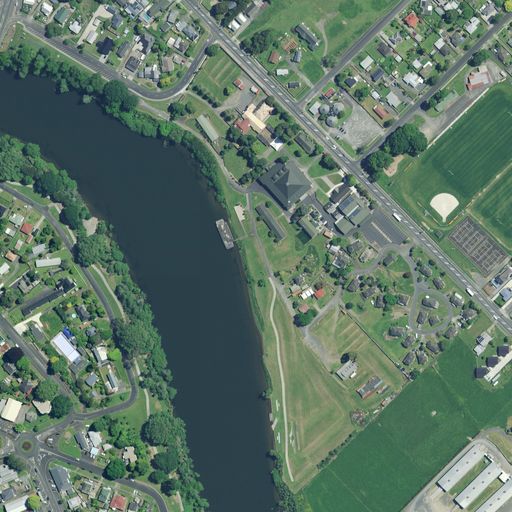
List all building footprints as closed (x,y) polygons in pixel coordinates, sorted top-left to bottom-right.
[(168,2),(166,0),(155,0),(153,2),(155,4),(149,10),(151,13),(149,14),(152,17),(160,9),(163,12),(166,9),(164,6),(168,2)] [(238,6),(232,0),(227,6),(232,12),(238,6)] [(247,14),(250,17),(263,4),(261,2),(262,0),(256,0),(254,2),(243,13),(245,15),(246,13),(247,14)] [(426,0),(420,0),(420,7),(422,8),(421,14),(431,15),(432,6),(428,6),(429,1),(426,1),(426,0)] [(504,8),(505,7),(498,0),(497,0),(492,5),(496,9),(497,8),(500,11),(501,11),(502,11),(505,9),(504,8)] [(459,6),(454,1),(450,5),(449,3),(444,8),(449,13),(454,8),(455,10),(459,6)] [(42,11),(45,13),(45,14),(48,16),(49,15),(53,8),(45,2),(43,4),(45,5),(42,11)] [(140,11),(132,3),(127,7),(135,16),(140,11)] [(108,4),(105,8),(107,9),(107,10),(115,14),(118,9),(110,4),(110,5),(108,4)] [(495,9),(491,4),(482,12),(486,17),(495,9)] [(54,18),(63,24),(71,12),(63,6),(61,10),(60,9),(58,12),(59,13),(58,14),(57,13),(54,18)] [(443,12),(438,7),(435,10),(440,15),(443,12)] [(179,12),(172,9),(167,20),(174,23),(179,12)] [(420,20),(412,12),(405,19),(410,25),(410,24),(415,29),(418,26),(416,23),(420,20)] [(247,20),(240,13),(235,17),(242,25),(247,20)] [(124,19),(116,14),(113,19),(115,21),(112,26),(117,29),(124,19)] [(472,23),(471,24),(468,22),(464,26),(467,29),(466,29),(471,34),(477,28),(475,26),(480,21),(475,16),(470,20),(472,23)] [(240,26),(233,19),(228,25),(231,28),(235,31),(240,26)] [(71,24),(69,28),(71,29),(70,29),(78,34),(82,28),(78,25),(79,23),(76,21),(73,25),(71,24)] [(182,24),(179,21),(176,25),(178,27),(177,28),(180,31),(186,25),(183,22),(182,24)] [(171,26),(167,23),(163,27),(162,26),(160,28),(165,32),(171,26)] [(318,42),(300,24),(294,30),(308,45),(307,46),(312,51),(316,47),(315,45),(318,42)] [(340,29),(335,24),(323,36),(328,40),(340,29)] [(183,31),(192,39),(193,40),(195,38),(194,37),(197,34),(189,27),(187,29),(186,29),(183,31)] [(130,30),(127,28),(122,36),(125,38),(130,30)] [(99,34),(92,30),(86,40),(93,44),(99,34)] [(404,39),(398,32),(394,36),(393,35),(389,39),(395,45),(400,40),(401,42),(404,39)] [(462,37),(457,32),(451,38),(453,40),(451,41),(457,47),(463,41),(460,39),(462,37)] [(142,51),(147,54),(155,40),(151,37),(151,38),(144,34),(140,40),(144,43),(143,45),(145,46),(142,51)] [(116,42),(107,36),(103,43),(99,41),(97,45),(100,47),(97,50),(103,54),(103,53),(107,55),(116,42)] [(181,41),(182,39),(178,37),(175,42),(176,42),(174,46),(178,49),(183,52),(185,49),(186,49),(188,45),(181,41)] [(439,49),(445,44),(442,41),(443,40),(441,38),(434,44),(439,49)] [(174,41),(170,39),(166,45),(170,48),(174,41)] [(124,42),(117,53),(119,55),(123,58),(131,43),(127,41),(126,44),(124,42)] [(392,51),(382,42),(379,45),(381,47),(378,49),(386,57),(388,55),(392,51)] [(445,44),(439,49),(446,56),(451,51),(445,44)] [(508,53),(502,47),(496,52),(499,56),(504,62),(508,57),(506,54),(508,53)] [(279,53),(273,51),(269,61),(275,63),(279,53)] [(135,58),(132,56),(127,65),(136,71),(142,62),(135,58)] [(179,64),(182,59),(176,56),(173,60),(179,64)] [(373,61),(369,56),(360,64),(365,69),(373,61)] [(174,71),(172,58),(162,60),(163,66),(162,66),(163,73),(174,71)] [(421,65),(416,59),(412,64),(417,69),(421,65)] [(432,65),(429,61),(424,67),(418,72),(425,78),(435,68),(432,65)] [(492,82),(486,65),(478,68),(480,72),(474,74),(473,72),(471,73),(472,76),(469,77),(471,83),(467,84),(469,90),(492,82)] [(145,68),(145,77),(150,77),(150,78),(153,78),(154,81),(159,81),(159,78),(160,78),(160,71),(151,71),(151,68),(145,68)] [(385,73),(380,68),(372,76),(375,79),(374,80),(376,82),(385,73)] [(390,76),(394,80),(400,74),(396,70),(390,76)] [(419,77),(413,72),(411,74),(409,72),(403,79),(408,84),(409,82),(414,87),(420,82),(421,84),(424,81),(419,76),(419,77)] [(394,80),(390,76),(384,81),(385,82),(384,84),(387,87),(394,80)] [(358,81),(355,77),(352,79),(350,77),(346,82),(351,87),(358,81)] [(234,83),(242,90),(245,87),(241,83),(242,83),(237,79),(234,83)] [(335,91),(332,88),(325,94),(328,97),(335,91)] [(435,107),(440,112),(458,96),(453,90),(435,107)] [(399,99),(392,92),(386,97),(389,100),(387,101),(390,104),(391,103),(396,108),(401,103),(398,100),(399,99)] [(233,123),(245,134),(254,126),(260,132),(267,125),(263,121),(274,109),(264,100),(243,122),(239,118),(233,123)] [(321,105),(317,102),(309,110),(315,115),(319,111),(317,109),(321,105)] [(334,117),(335,116),(336,116),(336,115),(337,114),(338,114),(339,114),(340,114),(341,113),(342,112),(343,111),(343,110),(343,109),(343,108),(343,107),(342,106),(342,105),(341,105),(340,104),(339,104),(338,104),(337,104),(336,104),(335,105),(334,105),(334,106),(333,107),(332,107),(331,107),(330,108),(330,107),(329,107),(329,106),(328,105),(327,105),(327,104),(326,104),(325,104),(324,104),(323,105),(322,105),(322,106),(321,106),(321,107),(320,108),(320,109),(320,110),(320,111),(321,112),(321,113),(322,113),(323,114),(324,114),(325,114),(326,114),(327,114),(328,115),(328,116),(329,116),(330,117),(329,117),(328,118),(328,119),(327,120),(327,121),(327,122),(327,123),(328,124),(328,125),(329,125),(330,126),(331,126),(332,126),(333,126),(334,126),(335,126),(335,125),(336,124),(337,124),(337,123),(337,122),(337,121),(337,120),(337,119),(336,119),(336,118),(335,117),(334,117)] [(382,109),(379,106),(375,110),(383,119),(389,113),(384,108),(382,109)] [(217,138),(202,115),(195,120),(210,142),(217,138)] [(271,139),(263,131),(257,137),(265,146),(271,139)] [(300,133),(293,140),(307,155),(314,149),(300,133)] [(235,138),(231,141),(240,151),(244,148),(235,138)] [(287,158),(259,184),(285,212),(313,186),(287,158)] [(330,198),(336,204),(351,189),(345,184),(339,190),(337,188),(333,192),(335,193),(330,198)] [(352,193),(332,214),(337,219),(339,221),(335,225),(345,235),(355,225),(356,226),(358,224),(362,227),(373,216),(370,213),(371,212),(352,193)] [(336,208),(330,201),(324,207),(330,214),(336,208)] [(239,221),(246,218),(244,214),(245,214),(241,204),(233,207),(239,221)] [(287,236),(263,204),(256,209),(280,241),(287,236)] [(16,224),(15,226),(17,227),(18,225),(20,226),(22,222),(21,221),(23,217),(17,214),(17,215),(15,214),(13,217),(11,216),(8,220),(16,224)] [(305,216),(298,222),(312,237),(319,231),(305,216)] [(21,230),(29,234),(30,232),(31,232),(33,228),(32,228),(33,225),(29,223),(29,224),(25,223),(21,230)] [(15,232),(7,228),(5,232),(13,237),(15,232)] [(361,239),(347,245),(351,254),(365,247),(361,239)] [(23,242),(19,240),(14,248),(19,250),(23,242)] [(334,242),(328,251),(334,255),(340,246),(334,242)] [(33,252),(28,254),(29,255),(27,256),(28,260),(35,257),(34,255),(35,255),(47,250),(44,243),(32,249),(34,252),(33,253),(33,252)] [(366,249),(359,259),(365,263),(372,253),(366,249)] [(392,253),(383,261),(388,266),(397,258),(392,253)] [(340,254),(333,264),(343,270),(350,260),(340,254)] [(61,264),(61,258),(36,261),(37,267),(61,264)] [(6,271),(7,273),(8,271),(7,270),(10,268),(5,262),(1,265),(2,266),(0,268),(0,276),(2,275),(6,271)] [(433,272),(423,264),(419,270),(429,277),(433,272)] [(61,267),(46,273),(47,275),(50,274),(51,276),(63,271),(61,267)] [(382,271),(379,269),(376,274),(383,279),(387,273),(382,270),(382,271)] [(511,271),(509,269),(496,280),(499,283),(500,283),(502,285),(508,279),(506,277),(511,271)] [(301,275),(295,279),(298,285),(304,282),(303,279),(302,277),(301,277),(301,275)] [(439,290),(445,286),(439,275),(432,278),(439,290)] [(401,290),(401,291),(404,291),(404,290),(407,291),(408,277),(405,277),(405,276),(402,276),(402,277),(399,277),(399,290),(401,290)] [(62,290),(64,293),(75,286),(73,282),(71,283),(67,277),(56,285),(58,288),(62,285),(64,288),(62,290)] [(361,281),(354,278),(347,289),(354,293),(361,281)] [(26,285),(22,280),(19,283),(21,284),(18,286),(25,293),(30,289),(30,290),(32,288),(28,283),(26,285)] [(290,288),(293,292),(299,289),(296,284),(293,285),(294,286),(290,288)] [(314,294),(318,299),(325,294),(325,293),(320,286),(313,292),(315,294),(314,294)] [(376,293),(371,286),(361,293),(366,300),(376,293)] [(511,295),(511,290),(509,292),(508,291),(505,288),(500,293),(504,297),(503,298),(506,301),(511,295)] [(60,289),(19,309),(22,315),(63,295),(60,289)] [(311,289),(303,294),(305,298),(313,293),(311,289)] [(409,296),(402,294),(398,303),(406,306),(409,296)] [(465,301),(455,294),(450,301),(460,308),(465,301)] [(386,295),(378,295),(377,308),(384,308),(386,295)] [(434,308),(437,300),(425,296),(423,304),(434,308)] [(310,310),(306,304),(299,309),(304,315),(310,310)] [(80,306),(75,308),(79,317),(81,317),(83,321),(90,318),(87,311),(83,305),(80,307),(80,306)] [(475,315),(471,308),(463,313),(467,320),(475,315)] [(422,311),(418,322),(425,324),(429,313),(422,311)] [(429,319),(433,326),(441,321),(438,315),(429,319)] [(27,327),(36,343),(43,339),(34,323),(27,327)] [(96,333),(97,332),(95,327),(94,327),(93,325),(89,327),(90,329),(86,330),(88,336),(90,335),(91,337),(97,334),(96,333)] [(458,330),(453,325),(445,335),(451,340),(458,330)] [(394,326),(392,333),(404,335),(405,328),(394,326)] [(491,339),(482,331),(479,334),(482,336),(478,341),(484,346),(491,339)] [(417,340),(412,334),(404,342),(409,348),(417,340)] [(440,346),(431,340),(426,347),(436,353),(440,346)] [(476,344),(478,346),(474,349),(478,353),(477,354),(478,356),(483,351),(485,349),(478,341),(476,344)] [(0,356),(9,349),(5,344),(1,348),(0,346),(0,356)] [(86,352),(81,346),(77,349),(83,355),(86,352)] [(109,358),(104,346),(94,350),(99,362),(109,358)] [(503,346),(499,346),(499,355),(506,356),(506,353),(509,353),(509,346),(503,346)] [(410,366),(416,356),(410,352),(403,362),(410,366)] [(428,361),(426,354),(419,356),(421,363),(428,361)] [(492,357),(488,357),(488,366),(495,367),(495,364),(498,364),(498,357),(492,357)] [(19,368),(13,359),(3,366),(10,375),(19,368)] [(76,374),(88,364),(84,360),(76,367),(73,363),(69,367),(76,374)] [(333,374),(341,382),(356,368),(348,360),(333,374)] [(481,368),(477,368),(476,377),(484,377),(484,375),(486,375),(487,367),(481,367),(481,368)] [(114,388),(119,386),(118,384),(119,384),(116,377),(115,378),(113,372),(108,375),(114,388)] [(98,379),(93,373),(85,381),(90,386),(98,379)] [(355,393),(360,399),(381,382),(375,375),(355,393)] [(12,381),(8,376),(2,381),(6,386),(12,381)] [(22,376),(17,380),(20,384),(22,381),(24,383),(19,387),(25,394),(34,386),(31,383),(32,382),(28,378),(26,380),(22,376)] [(35,392),(32,388),(25,394),(26,395),(22,399),(24,402),(32,395),(32,394),(35,392)] [(98,394),(94,390),(90,393),(93,398),(98,394)] [(43,392),(32,401),(41,412),(45,415),(48,414),(50,413),(53,408),(52,404),(43,392)] [(20,403),(8,398),(0,417),(12,423),(20,403)] [(26,419),(31,422),(36,420),(37,414),(32,411),(27,413),(26,419)] [(95,430),(87,434),(92,445),(100,442),(95,430)] [(88,446),(81,431),(74,435),(75,436),(72,438),(78,450),(81,448),(81,450),(88,446)] [(446,493),(484,454),(476,446),(437,484),(446,493)] [(136,463),(131,447),(125,449),(126,452),(122,453),(124,460),(128,459),(130,465),(136,463)] [(504,469),(495,460),(454,499),(463,509),(504,469)] [(0,485),(14,479),(8,465),(0,468),(0,485)] [(49,471),(58,493),(72,487),(65,470),(59,467),(49,471)] [(511,486),(507,481),(474,511),(495,511),(511,495),(511,486)] [(90,491),(93,484),(89,483),(88,484),(84,482),(80,491),(89,495),(88,497),(94,499),(96,493),(90,491)] [(14,484),(9,486),(14,496),(24,491),(21,485),(16,488),(14,484)] [(98,500),(106,503),(106,501),(107,501),(111,490),(108,489),(103,487),(98,500)] [(13,498),(9,490),(0,493),(0,495),(3,502),(13,498)] [(124,499),(124,498),(117,495),(117,496),(115,495),(113,499),(109,507),(113,508),(113,509),(115,510),(116,508),(123,510),(127,500),(124,499)] [(27,496),(3,506),(5,511),(20,511),(32,507),(27,496)] [(71,509),(79,505),(79,504),(81,504),(78,496),(68,500),(71,509)] [(138,505),(131,502),(128,509),(135,511),(138,505)]
